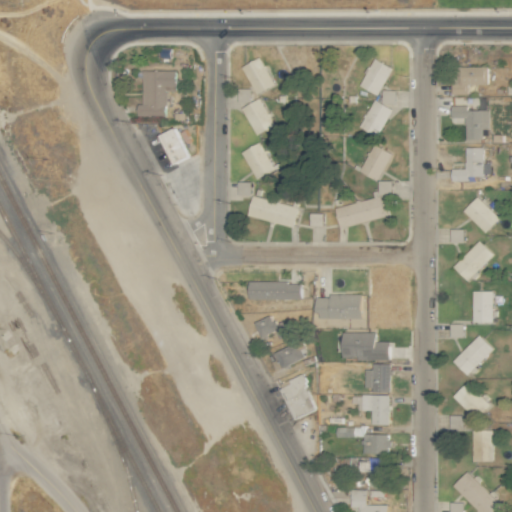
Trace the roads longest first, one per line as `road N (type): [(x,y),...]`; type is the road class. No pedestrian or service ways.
road 1 (residential): [(420,511),(422,28)]
road 2 (tertiary): [(511,26),(120,28),(94,47)]
road 3 (tertiary): [(123,154),(315,511)]
road 4 (residential): [(188,271),(212,255),(421,255)]
road 5 (residential): [(212,255),(213,27)]
